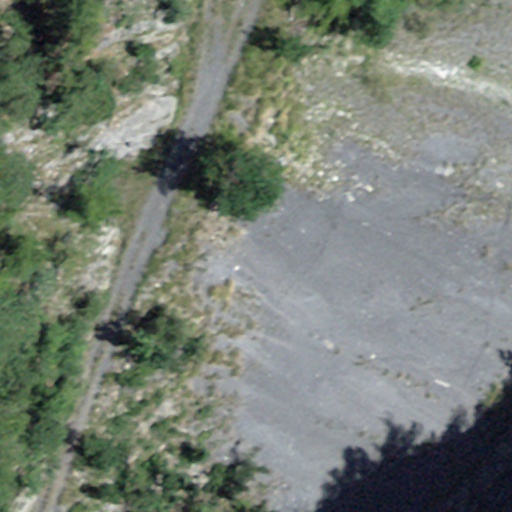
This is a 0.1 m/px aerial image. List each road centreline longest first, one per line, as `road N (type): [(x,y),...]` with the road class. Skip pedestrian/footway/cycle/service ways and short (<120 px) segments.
road 1 (track): [(28,511),(239,0)]
road 2 (track): [(84,381),(244,258),(320,0)]
